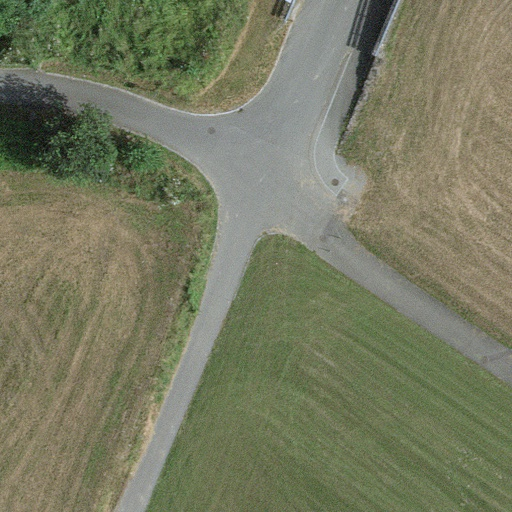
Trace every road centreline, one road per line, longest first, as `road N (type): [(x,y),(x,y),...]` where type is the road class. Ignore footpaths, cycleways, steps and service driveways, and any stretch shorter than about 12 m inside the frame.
road 1 (track): [(128,511),(256,188)]
road 2 (track): [(511,365),(256,188)]
road 3 (track): [(256,188),(160,123),(65,93),(0,86)]
road 4 (residential): [(319,0),(256,188)]
